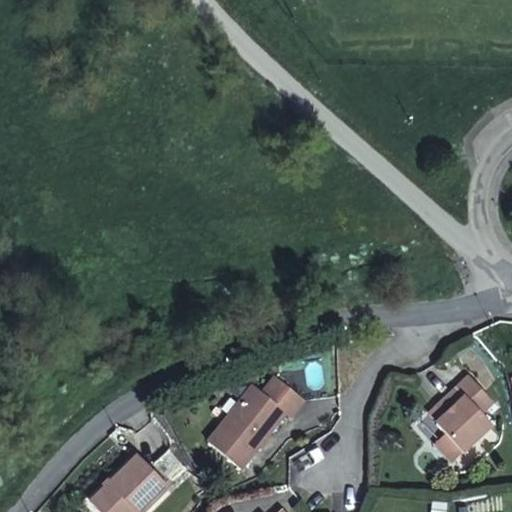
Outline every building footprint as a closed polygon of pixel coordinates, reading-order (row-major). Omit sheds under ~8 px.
[(466,388),(489,414),(503,402),(480,376),(466,388)] [(271,401),(267,398),(256,411),(251,407),(216,448),(248,474),(267,451),(265,448),(273,438),(275,440),(293,419),(298,424),(312,407),(285,385),(271,401)] [(462,408),(455,414),(445,423),(473,454),(502,429),(489,414),(466,388),(454,398),(462,408)] [(256,411),(267,398),(261,394),(251,407),(256,411)] [(447,405),(455,414),(462,408),(454,398),(447,405)] [(155,461),(175,487),(189,476),(168,450),(155,461)] [(158,511),(178,491),(146,461),(100,509),(103,511),(158,511)]
